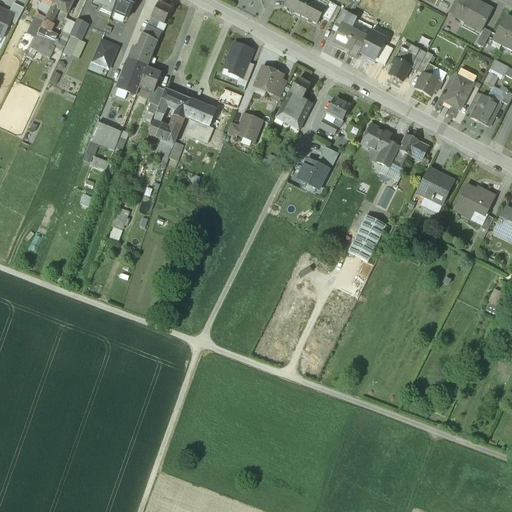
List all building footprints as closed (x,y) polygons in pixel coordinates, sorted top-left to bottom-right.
[(74,4),(66,0),(55,0),(52,8),(49,14),(56,17),(59,11),(68,15),(74,4)] [(94,0),(92,6),(111,14),(117,0),(94,0)] [(117,0),(112,12),(127,19),(135,0),(117,0)] [(309,0),(288,0),(284,8),(301,16),(309,0)] [(309,0),(301,16),(317,25),(325,9),(309,0)] [(492,10),(472,0),(461,0),(453,17),(464,23),(465,20),(482,29),(492,10)] [(11,20),(16,23),(23,8),(14,3),(9,14),(13,15),(11,20)] [(42,3),(38,12),(47,17),(49,14),(52,8),(42,3)] [(171,10),(159,4),(151,19),(164,25),(171,10)] [(9,14),(0,9),(0,37),(2,39),(11,20),(13,15),(9,14)] [(35,18),(44,23),(45,20),(47,17),(38,12),(35,18)] [(348,16),(341,13),(334,27),(339,30),(341,27),(342,27),(348,16)] [(56,17),(49,14),(47,17),(45,20),(52,24),(56,17)] [(348,16),(342,27),(350,31),(356,20),(348,16)] [(511,20),(505,17),(492,42),(511,52),(511,20)] [(36,39),(39,34),(44,23),(35,18),(27,34),(36,39)] [(151,19),(147,27),(162,35),(166,26),(164,25),(151,19)] [(52,24),(45,20),(44,23),(39,34),(45,37),(49,31),(52,24)] [(74,25),(69,36),(71,37),(81,41),(89,25),(77,20),(74,25)] [(356,20),(350,31),(359,35),(364,24),(356,20)] [(69,36),(74,25),(68,23),(63,33),(69,36)] [(147,27),(143,36),(158,42),(162,35),(147,27)] [(342,27),(341,27),(339,30),(333,43),(350,52),(348,55),(356,59),(359,54),(367,39),(359,35),(350,31),(342,27)] [(490,33),(484,30),(476,45),(482,48),(490,33)] [(58,36),(53,33),(49,31),(45,37),(43,42),(52,47),(58,36)] [(367,39),(359,54),(374,62),(375,61),(383,45),(385,41),(370,33),(367,39)] [(43,42),(45,37),(39,34),(36,39),(43,42)] [(143,36),(137,51),(152,57),(158,42),(143,36)] [(81,41),(71,37),(63,54),(78,62),(86,43),(81,41)] [(43,42),(36,39),(29,53),(34,56),(36,52),(50,59),(55,49),(52,47),(43,42)] [(117,48),(100,41),(91,63),(108,70),(117,48)] [(248,64),(253,52),(234,44),(223,71),(240,78),(242,79),(248,64)] [(383,45),(375,61),(385,66),(393,50),(383,45)] [(402,45),(400,48),(407,52),(402,63),(410,67),(409,69),(416,72),(422,62),(425,56),(402,45)] [(407,52),(400,48),(394,59),(402,63),(407,52)] [(134,101),(137,94),(140,87),(147,68),(152,57),(137,51),(131,49),(113,92),(134,101)] [(45,66),(51,69),(54,62),(48,59),(45,66)] [(402,63),(394,59),(391,65),(393,67),(388,76),(402,83),(409,69),(410,67),(402,63)] [(427,65),(422,62),(416,72),(422,75),(423,74),(427,65)] [(502,80),(504,76),(508,69),(494,62),(488,73),(489,74),(483,85),(491,89),(497,78),(502,80)] [(247,83),(254,66),(248,64),(242,79),(240,78),(239,80),(247,83)] [(434,68),(427,65),(423,74),(429,77),(434,68)] [(162,74),(147,68),(140,87),(154,92),(156,87),(162,74)] [(282,76),(263,68),(254,88),(274,96),(280,81),(282,76)] [(434,68),(429,77),(423,74),(422,75),(414,90),(430,98),(434,92),(436,93),(446,75),(434,68)] [(476,78),(460,70),(457,77),(462,79),(472,85),(476,78)] [(61,76),(55,73),(50,82),(56,85),(61,76)] [(457,77),(457,76),(453,83),(458,86),(462,79),(457,77)] [(472,85),(462,79),(458,86),(453,83),(443,103),(452,107),(453,105),(461,109),(473,85),(472,85)] [(310,86),(298,80),(288,98),(295,102),(297,97),(302,100),(310,86)] [(287,83),(280,81),(274,96),(280,98),(287,83)] [(137,94),(151,100),(154,92),(140,87),(137,94)] [(165,91),(156,87),(154,92),(151,100),(150,104),(158,107),(161,101),(165,91)] [(506,94),(495,89),(489,100),(500,106),(501,103),(502,103),(506,94)] [(191,102),(165,90),(165,91),(161,101),(158,107),(157,112),(164,115),(167,108),(177,112),(170,129),(162,126),(157,139),(162,141),(161,142),(163,142),(170,145),(173,146),(174,144),(184,118),(191,102)] [(511,96),(506,94),(502,103),(508,107),(511,97),(511,96)] [(489,100),(482,96),(470,118),(489,129),(501,106),(500,106),(489,100)] [(295,102),(290,111),(283,107),(276,119),(299,131),(311,105),(302,100),(297,97),(295,102)] [(288,98),(283,107),(290,111),(295,102),(288,98)] [(349,107),(334,99),(326,114),(327,114),(335,119),(341,122),(349,107)] [(206,107),(199,104),(198,104),(191,102),(184,118),(191,121),(209,128),(216,112),(206,108),(206,107)] [(147,109),(157,112),(158,107),(150,104),(147,109)] [(148,135),(157,139),(162,126),(160,125),(164,115),(157,112),(148,135)] [(335,119),(327,114),(324,120),(332,125),(335,119)] [(262,123),(244,115),(239,127),(236,135),(237,136),(254,143),(262,123)] [(124,127),(99,117),(88,144),(113,153),(124,127)] [(324,120),(323,120),(319,128),(334,136),(338,128),(332,125),(324,120)] [(212,130),(209,128),(191,121),(184,137),(205,146),(212,130)] [(239,127),(231,124),(227,135),(236,139),(237,136),(236,135),(239,127)] [(380,130),(371,126),(368,132),(365,133),(363,136),(364,139),(361,146),(377,154),(381,156),(385,147),(390,137),(379,131),(380,130)] [(418,144),(405,137),(397,152),(404,155),(410,158),(411,159),(411,158),(418,144)] [(159,150),(167,153),(170,145),(163,142),(159,150)] [(181,146),(174,144),(173,146),(171,151),(178,154),(181,146)] [(426,149),(418,144),(411,158),(419,162),(426,149)] [(391,151),(385,147),(381,156),(377,154),(372,163),(382,169),(383,167),(388,158),(391,151)] [(324,148),(316,166),(328,172),(329,173),(338,155),(324,148)] [(170,155),(168,159),(177,163),(180,155),(178,154),(171,151),(170,155)] [(393,160),(392,161),(399,165),(404,155),(397,152),(393,160)] [(404,155),(399,165),(405,168),(410,158),(404,155)] [(277,160),(271,157),(266,166),(273,169),(277,160)] [(399,165),(392,161),(393,160),(388,158),(383,167),(401,177),(405,168),(399,165)] [(109,166),(94,160),(89,171),(105,177),(109,166)] [(318,191),(328,172),(316,166),(307,161),(297,181),(318,191)] [(454,182),(429,170),(417,193),(431,200),(430,202),(441,207),(454,182)] [(494,198),(477,190),(475,193),(468,190),(461,203),(458,201),(453,211),(466,217),(470,209),(485,216),(494,198)] [(90,207),(94,199),(85,195),(82,204),(90,207)] [(511,212),(505,209),(492,235),(508,242),(511,234),(511,212)] [(121,210),(110,239),(121,243),(131,214),(121,210)] [(487,217),(481,228),(487,231),(493,220),(487,217)] [(384,229),(364,218),(344,257),(364,267),(384,229)] [(507,296),(494,290),(488,302),(501,308),(507,296)]
